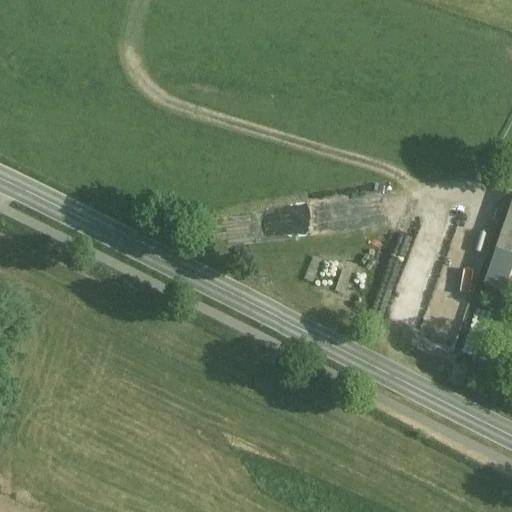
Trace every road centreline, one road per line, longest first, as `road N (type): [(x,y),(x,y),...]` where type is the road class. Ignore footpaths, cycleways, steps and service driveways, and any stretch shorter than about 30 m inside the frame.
road 1 (secondary): [(511,436),(0,188)]
road 2 (track): [(427,187),(199,110),(138,77),(123,29),(136,0)]
